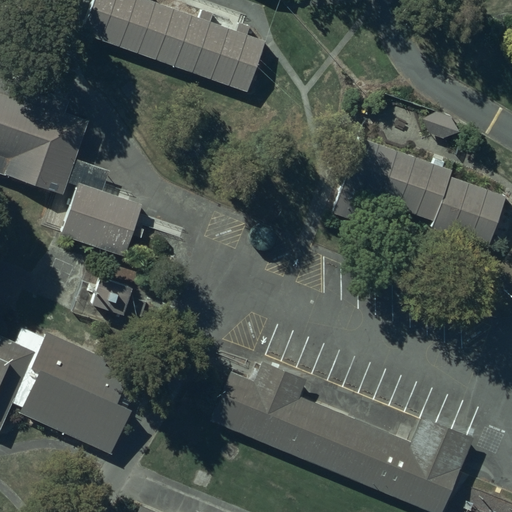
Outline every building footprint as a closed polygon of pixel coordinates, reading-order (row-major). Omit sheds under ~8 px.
[(268,38),(152,0),(93,0),(80,41),(249,96),(268,38)] [(0,185),(64,208),(53,240),(118,263),(137,209),(98,195),(105,175),(70,162),(83,126),(0,95),(0,185)] [(511,194),(352,139),(326,213),(365,226),(373,204),(437,226),(433,239),(490,259),(511,195),(511,194)] [(257,248),(258,248),(264,248),(265,248),(266,248),(267,247),(268,247),(269,246),(270,245),(271,245),(272,244),(272,243),(273,242),(273,241),(274,240),(274,239),(274,238),(274,236),(274,235),(274,234),(274,233),(274,232),(273,231),(273,230),(272,229),(272,228),(271,227),(270,226),(269,225),(268,225),(268,224),(266,224),(265,223),(264,223),(263,223),(262,223),(261,223),(260,223),(259,223),(258,223),(257,224),(256,224),(255,225),(254,225),(253,226),(252,227),(251,228),(251,229),(250,229),(250,231),(249,232),(249,233),(249,234),(248,235),(248,236),(249,237),(249,238),(249,239),(249,240),(250,241),(250,242),(251,243),(252,244),(253,245),(253,246),(254,246),(255,247),(256,247),(257,248)] [(94,273),(82,310),(120,322),(132,285),(94,273)] [(106,356),(50,332),(11,420),(112,464),(131,420),(87,401),(106,356)] [(0,340),(0,432),(34,355),(0,340)] [(253,386),(233,378),(212,429),(413,511),(449,511),(478,442),(425,421),(413,450),(294,401),(304,379),(263,362),(253,386)]
